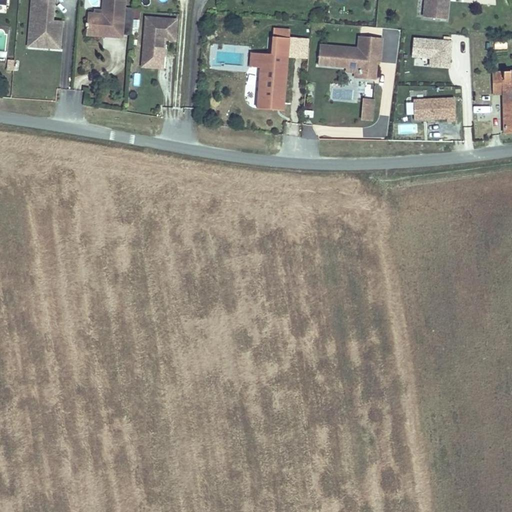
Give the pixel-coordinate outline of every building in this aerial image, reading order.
[(26,0),(23,41),(44,42),(44,50),(56,51),(57,29),(54,29),(54,22),(47,22),(48,0),(26,0)] [(121,11),(121,0),(100,0),(99,13),(99,20),(94,22),(83,22),(83,27),(82,27),(81,30),(83,31),(82,33),(111,35),(111,22),(131,24),(131,22),(131,12),(121,11)] [(421,0),(420,12),(443,14),(444,0),(421,0)] [(99,20),(99,13),(90,13),(89,18),(83,17),(83,22),(94,22),(99,20)] [(173,23),(143,21),(141,66),(150,67),(151,59),(162,60),(162,42),(173,43),(173,23)] [(130,36),(131,24),(111,22),(111,35),(82,33),(82,36),(118,38),(118,35),(130,36)] [(285,37),(285,29),(268,28),(267,36),(285,37)] [(378,36),(355,35),(354,47),(315,44),(314,64),(343,66),(352,67),(355,70),(356,73),(356,78),(371,79),(373,61),(371,61),(371,55),(373,55),(377,55),(378,36)] [(281,85),(285,37),(267,36),(266,53),(245,52),(244,66),(255,67),(253,98),(280,100),(281,90),(277,90),(278,85),(281,85)] [(44,50),(44,42),(23,41),(23,49),(44,50)] [(433,55),(434,46),(396,44),(395,62),(414,63),(413,72),(432,73),(433,60),(431,60),(431,55),(433,55)] [(150,67),(141,66),(141,70),(161,71),(162,60),(151,59),(150,67)] [(351,77),(356,78),(356,73),(355,70),(352,67),(343,66),(343,70),(350,71),(351,77)] [(511,68),(490,69),(490,88),(504,88),(504,127),(511,126),(511,68)] [(280,100),(253,98),(252,108),(279,109),(280,100)] [(368,120),(369,104),(360,103),(359,119),(368,120)] [(439,125),(438,103),(397,105),(398,125),(430,123),(431,126),(439,125)]
